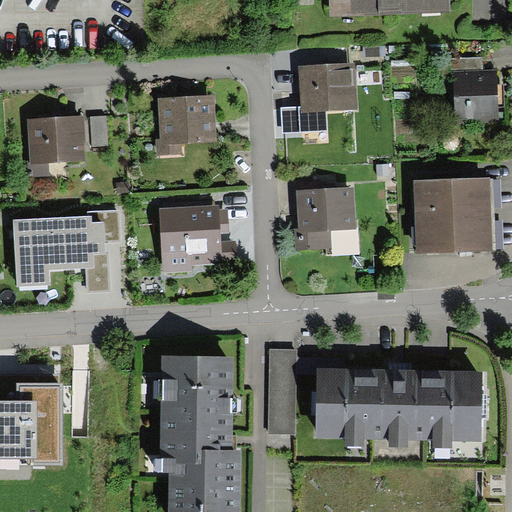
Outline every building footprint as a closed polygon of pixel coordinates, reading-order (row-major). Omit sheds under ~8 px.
[(330,0),(331,18),(447,16),(446,0),(330,0)] [(302,67),(303,113),(356,112),(354,65),(302,67)] [(454,71),(454,126),(499,126),(499,71),(454,71)] [(209,105),(154,106),(156,160),(177,160),(176,152),(210,151),(209,105)] [(26,127),(29,171),(79,168),(77,123),(26,127)] [(416,184),(419,255),(489,252),(487,181),(416,184)] [(355,236),(353,190),(296,192),(299,253),(332,251),(331,237),(355,236)] [(210,214),(155,215),(157,265),(228,263),(228,242),(211,243),(210,214)] [(24,273),(94,270),(112,270),(111,234),(93,235),(92,220),(23,223),(24,273)] [(298,348),(271,347),(271,432),(297,432),(298,348)] [(234,357),(166,357),(165,463),(174,463),(173,511),(241,511),(242,450),(233,450),(234,357)] [(315,373),(315,441),(482,441),(482,373),(315,373)] [(0,460),(57,461),(58,387),(20,386),(20,403),(12,403),(0,402),(0,460)]
